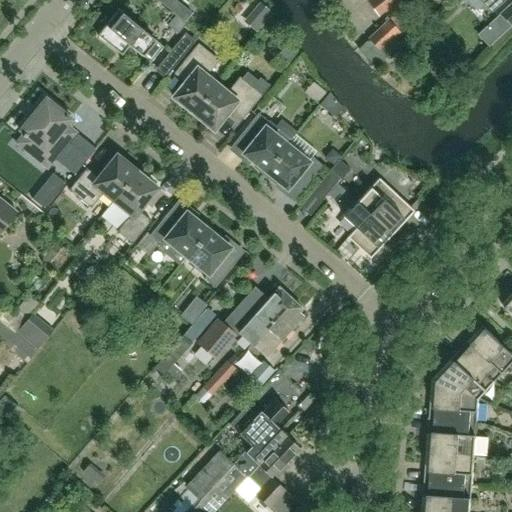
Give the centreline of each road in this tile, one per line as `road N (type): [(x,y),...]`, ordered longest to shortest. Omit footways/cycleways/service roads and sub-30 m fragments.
road 1 (residential): [(394,324),(38,26)]
road 2 (residential): [(359,511),(372,358),(394,324)]
road 3 (residential): [(394,324),(511,201)]
